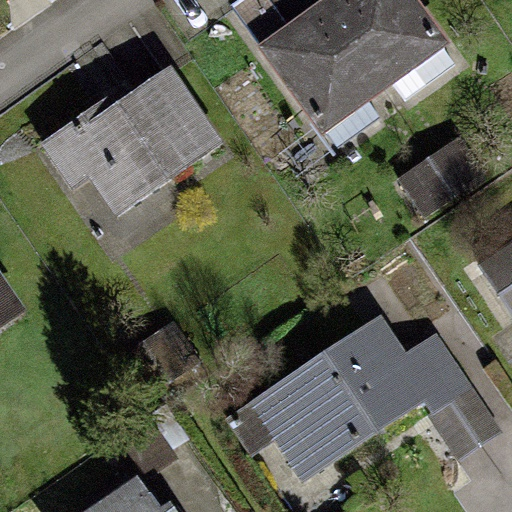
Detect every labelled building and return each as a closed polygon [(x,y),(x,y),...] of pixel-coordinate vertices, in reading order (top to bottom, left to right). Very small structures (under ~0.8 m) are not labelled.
[(284,0),(291,10),(265,27),(325,115),(445,32),(422,0),(284,0)] [(162,57),(59,129),(109,201),(213,128),(162,57)] [(476,160),(459,134),(407,168),(424,194),(476,160)] [(0,271),(0,294),(11,288),(0,271)] [(241,408),(294,479),(454,363),(433,334),(404,356),(372,313),(241,408)] [(176,511),(146,466),(76,511),(176,511)]
